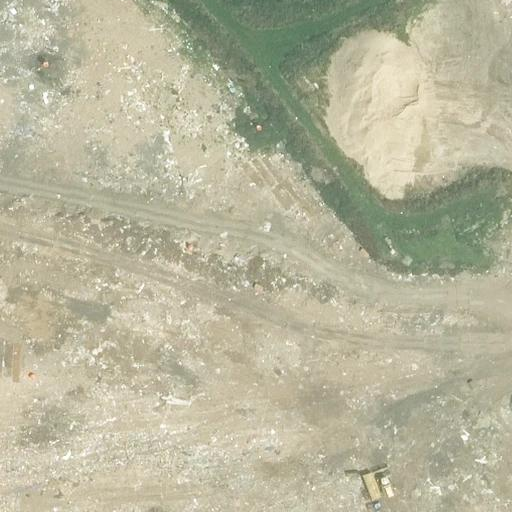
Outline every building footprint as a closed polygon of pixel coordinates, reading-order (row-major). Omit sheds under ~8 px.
[(133,80),(141,110),(153,106),(145,77),(133,80)] [(119,136),(114,110),(89,116),(90,117),(71,121),(76,145),(119,136)] [(396,257),(396,240),(408,241),(408,227),(361,225),(360,242),(381,243),(381,257),(396,257)] [(366,305),(376,308),(382,288),(372,285),(366,305)] [(8,312),(0,315),(0,356),(6,372),(28,363),(8,312)] [(53,380),(57,397),(90,389),(85,372),(53,380)] [(42,511),(41,503),(17,508),(17,511),(42,511)]
